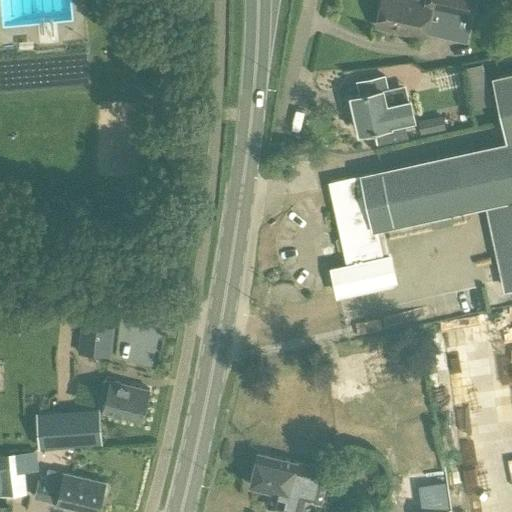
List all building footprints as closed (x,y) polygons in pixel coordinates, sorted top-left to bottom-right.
[(472,18),(476,0),(424,0),(424,1),(420,0),(381,0),(376,24),(399,30),(400,27),(407,29),(407,32),(424,35),(430,8),(472,18)] [(511,285),(511,72),(495,76),(509,141),(330,180),(342,236),(337,238),(339,248),(345,248),(348,264),(333,267),(338,293),(395,280),(382,224),(487,201),(506,286),(511,285)] [(390,102),(384,75),(358,81),(360,93),(352,94),(360,130),(391,123),(391,121),(414,116),(410,98),(390,102)] [(470,124),(468,113),(455,116),(454,113),(443,116),(443,114),(417,120),(418,124),(410,126),(412,137),(470,124)] [(115,326),(81,322),(78,352),(111,356),(115,326)] [(0,378),(0,403),(22,402),(21,378),(0,378)] [(149,388),(110,378),(110,379),(105,378),(98,405),(103,406),(103,409),(142,419),(149,388)] [(40,449),(103,444),(101,408),(38,413),(40,449)] [(24,483),(22,459),(30,458),(29,450),(0,452),(0,475),(0,476),(1,485),(24,483)] [(320,503),(323,488),(328,469),(295,461),(258,451),(250,484),(271,489),(266,507),(287,511),(302,511),(306,500),(320,503)] [(64,471),(49,468),(46,479),(40,478),(35,496),(57,501),(57,502),(97,511),(105,481),(65,471),(64,471)]
